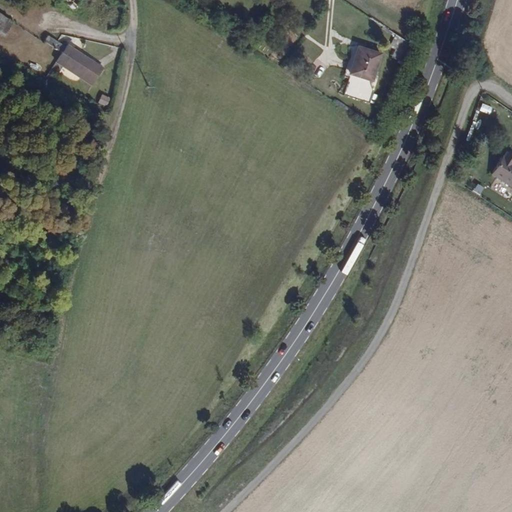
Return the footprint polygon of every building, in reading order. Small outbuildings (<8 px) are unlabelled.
[(76,13),(85,0),(71,0),(66,7),(76,13)] [(0,30),(2,31),(11,18),(0,10),(0,30)] [(396,62),(407,38),(388,25),(381,43),(391,47),(387,58),(396,62)] [(58,41),(48,35),(45,39),(55,46),(58,41)] [(103,65),(71,43),(67,47),(58,41),(55,46),(70,55),(98,72),(103,65)] [(368,78),(376,51),(355,44),(346,71),(368,78)] [(98,72),(70,55),(65,63),(69,64),(75,68),(93,80),(98,72)] [(511,163),(511,161),(511,156),(505,151),(501,156),(499,156),(488,173),(511,188),(511,163)]
